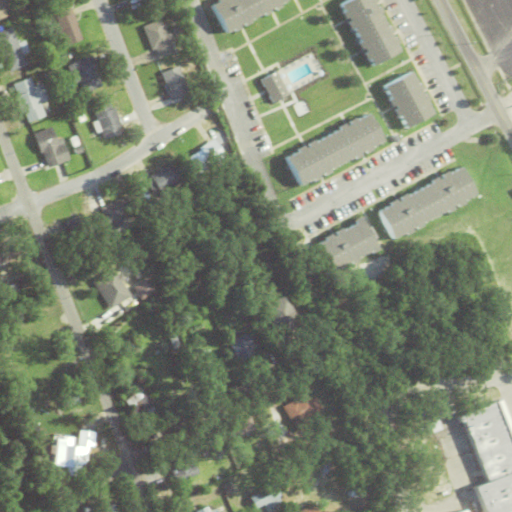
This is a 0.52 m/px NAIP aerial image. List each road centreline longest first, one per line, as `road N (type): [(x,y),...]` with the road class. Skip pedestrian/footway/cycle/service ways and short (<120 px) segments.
road 1 (residential): [(149,511),(0,128)]
road 2 (residential): [(65,511),(277,327)]
road 3 (residential): [(155,141),(100,0)]
road 4 (secondary): [(511,130),(439,0)]
road 5 (residential): [(31,204),(155,141)]
